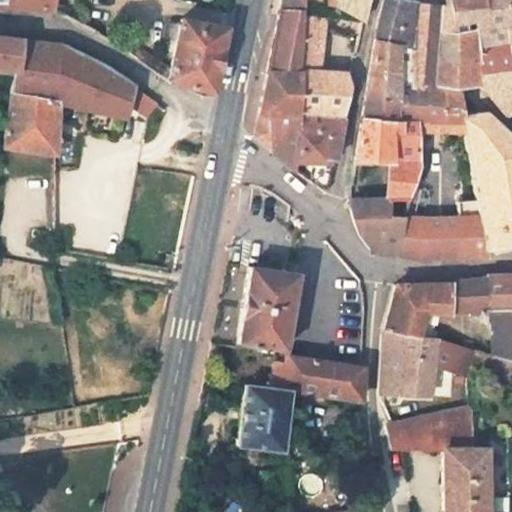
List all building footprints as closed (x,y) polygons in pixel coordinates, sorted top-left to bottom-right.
[(0,0),(0,10),(20,10),(19,0),(0,0)] [(19,0),(20,10),(36,10),(61,11),(62,0),(19,0)] [(309,0),(282,0),(277,27),(268,72),(300,76),(300,69),(297,68),(309,0)] [(309,0),(297,68),(300,69),(300,76),(295,108),(343,114),(347,83),(339,73),(312,70),(317,16),(335,16),(334,27),(353,28),(356,0),(309,0)] [(405,57),(407,0),(380,0),(379,1),(370,56),(393,57),(405,57)] [(424,90),(443,93),(434,46),(418,46),(418,30),(434,29),(432,4),(414,0),(407,0),(405,57),(418,57),(424,90)] [(434,29),(468,28),(466,0),(437,0),(432,1),(432,4),(434,29)] [(511,0),(466,0),(468,28),(483,27),(484,42),(511,40),(511,0)] [(183,80),(218,87),(230,24),(182,16),(171,74),(183,80)] [(483,27),(468,28),(434,29),(418,30),(418,46),(434,46),(443,93),(467,97),(470,115),(484,112),(488,92),(487,90),(484,42),(483,27)] [(0,66),(18,67),(26,65),(26,41),(0,37),(0,66)] [(511,40),(484,42),(487,90),(488,92),(508,110),(511,109),(511,40)] [(66,46),(26,41),(26,65),(18,67),(11,141),(59,149),(62,95),(134,111),(137,104),(156,116),(168,98),(142,80),(111,61),(93,53),(66,46)] [(473,136),(470,115),(467,97),(443,93),(424,90),(418,57),(405,57),(393,57),(370,56),(367,67),(364,126),(422,130),(435,131),(473,136)] [(293,125),(295,108),(300,76),(268,72),(260,114),(256,138),(287,161),(298,168),(305,157),(308,127),(293,125)] [(343,114),(295,108),(293,125),(308,127),(341,131),(342,124),(343,114)] [(486,220),(492,254),(511,250),(511,144),(484,112),(470,115),(473,136),(483,196),(486,220)] [(388,169),(388,213),(414,215),(423,164),(422,130),(364,126),(361,168),(388,169)] [(334,192),(341,131),(308,127),(305,157),(322,160),(319,182),(334,192)] [(464,195),(462,219),(486,220),(483,196),(464,195)] [(414,215),(388,213),(359,212),(365,233),(373,251),(406,261),(414,215)] [(121,225),(63,214),(64,249),(116,258),(121,225)] [(462,219),(414,215),(406,261),(429,268),(432,259),(493,264),(492,254),(486,220),(462,219)] [(244,313),(238,347),(290,358),(303,288),(251,276),(244,313)] [(509,314),(511,313),(511,284),(491,284),(488,288),(489,313),(509,314)] [(436,347),(442,348),(449,313),(489,313),(488,288),(457,289),(409,291),(399,295),(390,336),(436,347)] [(433,402),(435,375),(436,347),(390,336),(390,338),(384,401),(433,402)] [(478,383),(480,367),(482,358),(442,348),(436,347),(435,375),(478,383)] [(363,371),(293,358),(286,395),(244,388),(239,418),(234,448),(282,455),(292,397),(360,409),(363,371)] [(506,362),(482,358),(480,367),(504,372),(506,362)] [(511,363),(509,363),(506,362),(504,372),(503,380),(511,382),(511,363)] [(443,452),(480,450),(479,411),(386,436),(393,463),(403,461),(443,454),(443,452)] [(443,452),(443,454),(447,511),(497,511),(495,450),(480,450),(443,452)]
